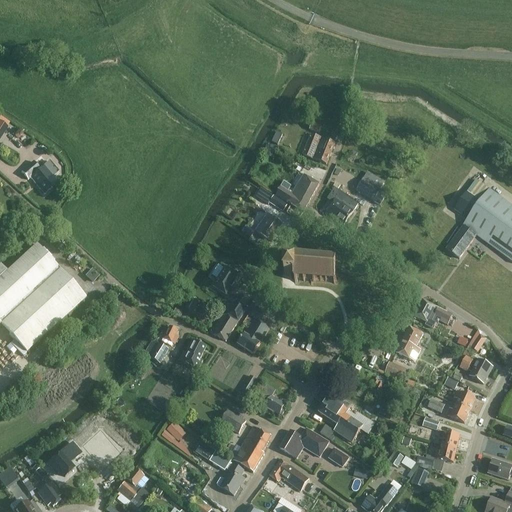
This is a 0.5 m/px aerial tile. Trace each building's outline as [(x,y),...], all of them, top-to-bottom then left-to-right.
[(0,122),(0,140),(8,128),(5,126),(0,122)] [(321,128),(312,124),(310,131),(319,134),(321,128)] [(283,135),(277,132),(272,143),(278,145),(283,135)] [(303,155),(327,165),(335,144),(312,135),(303,155)] [(265,157),(275,158),(276,148),(266,147),(265,157)] [(48,163),(42,156),(34,162),(22,173),(28,181),(31,178),(45,195),(58,184),(53,177),(58,173),(49,162),(48,163)] [(277,196),(304,213),(319,185),(305,176),(293,195),(282,188),(277,196)] [(381,190),(364,179),(356,192),(374,202),(381,190)] [(468,220),(447,250),(460,260),(477,236),(511,262),(511,206),(491,191),(476,181),(467,193),(455,211),(468,220)] [(270,204),(274,198),(261,190),(256,198),(269,205),(270,204)] [(270,204),(284,213),(289,205),(274,196),(274,198),(270,204)] [(354,213),(336,200),(325,215),(334,221),(335,220),(344,226),(354,213)] [(256,231),(271,242),(283,225),(268,214),(265,219),(266,219),(264,222),(263,221),(256,231)] [(86,299),(37,245),(7,272),(0,264),(0,325),(1,325),(27,353),(86,299)] [(335,284),(335,282),(337,282),(338,261),(336,261),(336,259),(304,257),(305,254),(300,253),(299,258),(298,258),(298,257),(296,256),(296,257),(294,257),(294,260),(286,260),(286,263),(285,263),(285,276),(292,276),(294,276),(294,280),(295,280),(295,282),(335,284)] [(220,267),(213,277),(219,280),(214,287),(229,297),(241,278),(226,269),(225,270),(220,267)] [(200,301),(192,297),(186,307),(194,312),(200,301)] [(453,317),(423,301),(415,317),(427,323),(426,326),(434,330),(437,324),(432,322),(435,316),(442,320),(441,322),(448,326),(453,317)] [(247,308),(237,302),(229,315),(239,322),(247,308)] [(265,315),(254,308),(249,315),(256,319),(246,335),(245,335),(238,345),(254,355),(261,344),(260,344),(270,328),(260,322),(265,315)] [(213,318),(218,321),(222,314),(217,311),(213,318)] [(226,342),(238,322),(224,314),(212,334),(226,342)] [(179,331),(170,327),(164,340),(175,345),(179,336),(177,335),(179,331)] [(423,335),(409,329),(396,354),(415,363),(421,351),(416,349),(423,335)] [(466,348),(469,342),(463,339),(462,340),(460,345),(466,348)] [(184,352),(180,361),(198,371),(203,362),(200,361),(207,347),(193,340),(186,354),(184,352)] [(478,340),(472,349),(478,353),(484,344),(478,340)] [(169,350),(160,344),(151,359),(160,364),(169,350)] [(470,353),(466,351),(461,360),(464,362),(466,357),(467,358),(470,353)] [(477,365),(473,363),(474,361),(467,358),(466,357),(464,362),(463,363),(488,377),(493,368),(480,361),(477,365)] [(407,371),(390,363),(385,375),(403,382),(407,371)] [(484,385),(488,377),(463,363),(460,368),(468,372),(468,371),(473,373),(470,378),(484,385)] [(464,377),(456,373),(453,379),(460,383),(464,377)] [(258,381),(251,377),(242,390),(249,395),(258,381)] [(460,385),(450,380),(445,388),(455,393),(460,385)] [(376,388),(381,390),(384,385),(375,381),(374,384),(378,386),(376,388)] [(280,415),(282,416),(285,411),(283,410),(286,406),(273,398),(276,392),(262,384),(256,394),(269,402),(265,409),(273,414),(274,413),(280,416),(280,415)] [(470,412),(476,400),(458,391),(455,399),(459,400),(456,406),(470,412)] [(351,408),(332,395),(319,414),(338,426),(334,432),(353,444),(364,427),(346,415),(351,408)] [(480,414),(485,402),(479,399),(473,411),(480,414)] [(445,406),(431,400),(428,409),(442,415),(445,406)] [(465,424),(470,412),(456,406),(454,411),(450,409),(447,416),(465,424)] [(247,423),(228,412),(221,424),(239,435),(247,423)] [(423,427),(437,432),(440,424),(426,419),(423,427)] [(167,431),(178,442),(186,434),(175,423),(167,431)] [(137,436),(127,426),(123,431),(119,427),(109,437),(131,460),(142,449),(133,440),(137,436)] [(237,446),(230,456),(235,460),(234,462),(253,473),(254,474),(265,455),(263,454),(267,446),(272,438),(255,428),(242,449),(237,446)] [(329,443),(307,429),(302,439),(291,432),(280,450),(297,460),(304,448),(320,459),(329,443)] [(99,430),(82,447),(103,469),(120,452),(99,430)] [(172,445),(175,440),(166,432),(162,437),(172,445)] [(457,450),(460,437),(441,432),(439,440),(443,441),(442,447),(457,450)] [(211,441),(222,448),(226,441),(215,434),(211,441)] [(412,440),(404,438),(402,444),(410,447),(412,440)] [(60,455),(48,466),(57,475),(60,473),(65,478),(74,470),(69,465),(75,459),(81,454),(79,452),(72,445),(60,455)] [(454,463),(457,450),(442,447),(441,452),(437,451),(435,459),(454,463)] [(349,459),(335,450),(329,459),(343,469),(349,459)] [(231,461),(216,452),(210,462),(225,472),(231,461)] [(404,458),(397,454),(390,464),(397,468),(404,458)] [(435,461),(419,457),(417,464),(433,468),(435,461)] [(489,475),(508,481),(511,469),(511,466),(494,460),(489,475)] [(310,481),(281,461),(270,477),(279,483),(282,479),(301,493),(310,481)] [(244,472),(233,465),(229,471),(231,472),(226,481),(222,479),(220,480),(217,484),(218,487),(234,497),(242,484),(243,484),(245,481),(241,478),(244,472)] [(0,478),(8,489),(20,480),(11,467),(0,474),(0,478)] [(139,491),(138,490),(147,479),(135,470),(119,490),(121,492),(119,494),(130,503),(133,500),(140,492),(139,491)] [(361,470),(359,478),(366,480),(368,472),(361,470)] [(413,485),(423,490),(430,474),(419,470),(413,485)] [(57,497),(61,494),(46,477),(42,481),(44,483),(37,488),(40,492),(38,494),(48,506),(51,504),(53,507),(61,501),(57,497)] [(270,479),(264,485),(270,490),(276,483),(270,479)] [(29,482),(23,485),(30,494),(35,490),(29,482)] [(398,492),(389,485),(378,500),(377,499),(376,501),(370,497),(362,508),(367,511),(382,511),(386,507),(387,507),(398,492)] [(140,492),(133,500),(140,506),(149,494),(142,488),(139,491),(140,492)] [(511,511),(511,494),(510,493),(506,504),(492,499),(486,511),(511,511)] [(188,508),(194,511),(210,511),(212,510),(195,498),(188,508)] [(31,511),(33,511),(27,503),(14,511),(31,511)]
